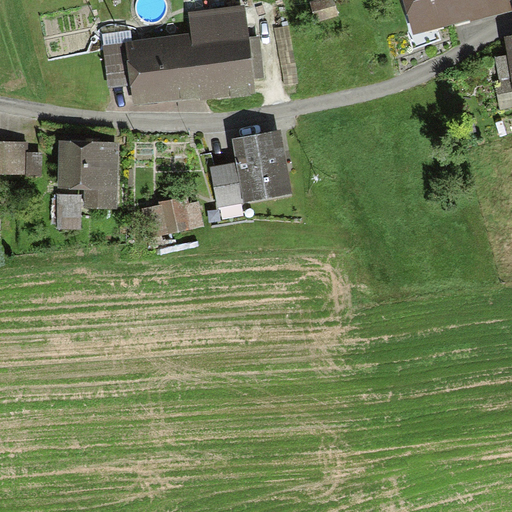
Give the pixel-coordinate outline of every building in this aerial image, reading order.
[(400,0),(409,37),(505,14),(501,0),(400,0)] [(327,2),(308,8),(313,23),(331,18),(327,2)] [(238,15),(186,20),(189,45),(124,51),(129,106),(246,95),(238,15)] [(273,134),(231,143),(235,162),(209,168),(217,206),(286,191),(273,134)] [(23,140),(0,140),(0,170),(37,170),(37,153),(23,153),(23,140)] [(112,145),(62,144),(61,188),(82,189),(82,203),(111,203),(112,145)] [(74,200),(57,200),(56,228),(74,228),(74,200)] [(183,236),(178,208),(156,212),(162,241),(183,236)]
